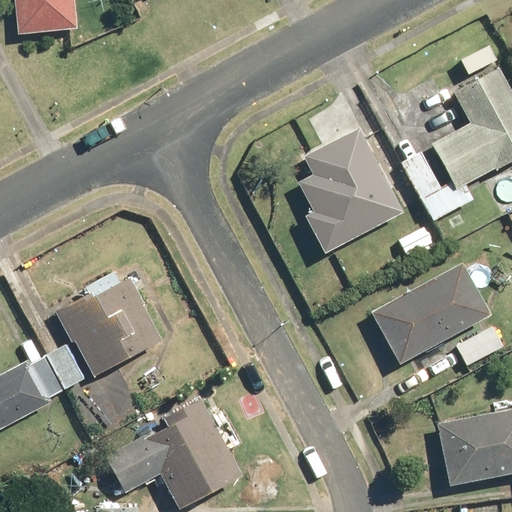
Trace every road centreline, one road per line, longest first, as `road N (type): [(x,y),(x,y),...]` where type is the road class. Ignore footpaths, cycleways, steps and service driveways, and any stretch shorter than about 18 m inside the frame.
road 1 (residential): [(365,511),(364,472),(170,121)]
road 2 (residential): [(390,0),(170,121)]
road 3 (residential): [(170,121),(0,209)]
